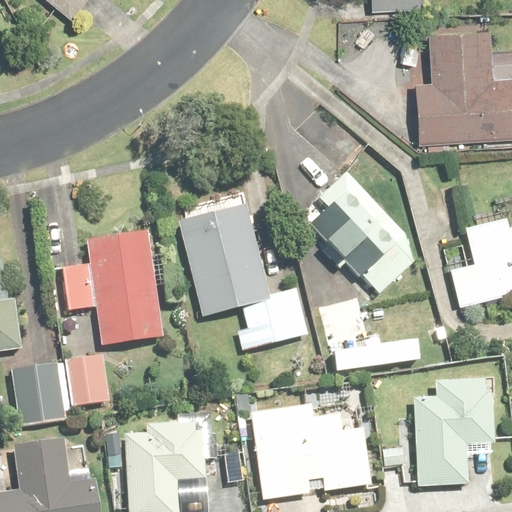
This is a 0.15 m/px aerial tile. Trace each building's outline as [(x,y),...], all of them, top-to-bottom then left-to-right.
[(7,0),(0,8),(0,13),(36,41),(69,0),(7,0)] [(338,0),(338,29),(393,29),(393,10),(485,6),(484,0),(338,0)] [(394,54),(394,105),(382,105),(383,166),(510,163),(508,102),(466,103),(466,54),(394,54)] [(386,274),(312,196),(262,243),(335,321),(386,274)] [(213,349),(200,353),(208,378),(234,369),(276,357),(262,307),(240,313),(218,226),(142,244),(166,346),(209,336),(213,349)] [(511,235),(431,246),(436,285),(413,288),(419,330),(490,321),(492,328),(511,323),(511,235)] [(25,338),(62,337),(66,371),(136,363),(123,252),(53,260),(56,285),(24,286),(25,338)] [(330,317),(285,324),(298,404),(342,397),(330,317)] [(71,376),(34,379),(39,432),(76,429),(71,376)] [(28,384),(0,386),(0,453),(36,449),(28,384)] [(463,396),(405,398),(405,422),(380,422),(381,511),(434,511),(433,466),(465,465),(463,396)] [(511,406),(492,408),(496,474),(511,473),(511,406)] [(337,511),(329,432),(282,437),(281,424),(216,432),(224,511),(337,511)] [(174,511),(172,442),(116,444),(116,456),(91,457),(93,511),(174,511)] [(64,511),(64,508),(41,510),(37,465),(0,468),(0,511),(64,511)]
